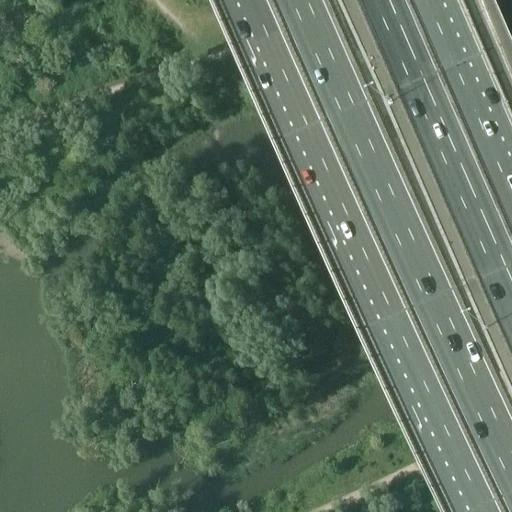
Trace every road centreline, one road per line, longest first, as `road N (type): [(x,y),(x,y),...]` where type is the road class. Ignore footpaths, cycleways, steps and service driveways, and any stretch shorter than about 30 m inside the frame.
road 1 (motorway): [(258,0),(485,511)]
road 2 (motorway): [(316,0),(511,443)]
road 3 (motorway): [(511,266),(395,0)]
road 4 (motorway): [(511,139),(452,0)]
